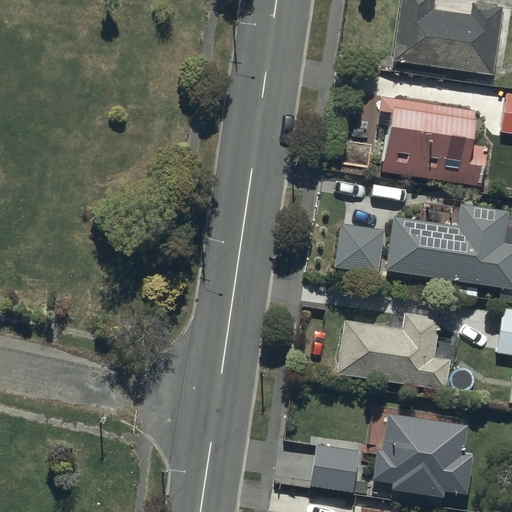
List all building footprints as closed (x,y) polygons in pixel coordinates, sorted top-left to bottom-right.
[(436,0),(401,0),(392,65),(496,79),(506,11),(471,6),(469,18),(435,13),(436,0)] [(477,114),(382,101),(379,128),(387,129),(381,175),(482,189),(487,152),(472,150),(477,114)] [(511,109),(505,108),(501,134),(511,135),(511,109)] [(396,219),(387,272),(511,292),(511,248),(503,247),(508,216),(463,208),(460,230),(396,219)] [(384,231),(342,226),(337,271),(378,276),(384,231)] [(511,312),(501,311),(495,354),(511,356),(511,312)] [(344,322),(336,375),(446,392),(451,363),(435,361),(441,323),(404,317),(402,331),(344,322)] [(381,451),(376,450),(371,482),(391,484),(390,491),(441,499),(442,492),(466,495),(472,457),(461,455),(466,427),(387,415),(381,451)] [(511,419),(486,416),(483,442),(511,445),(511,419)] [(360,451),(317,445),(310,487),(354,494),(360,451)] [(54,464),(0,455),(0,511),(56,511),(59,495),(49,493),(54,464)]
